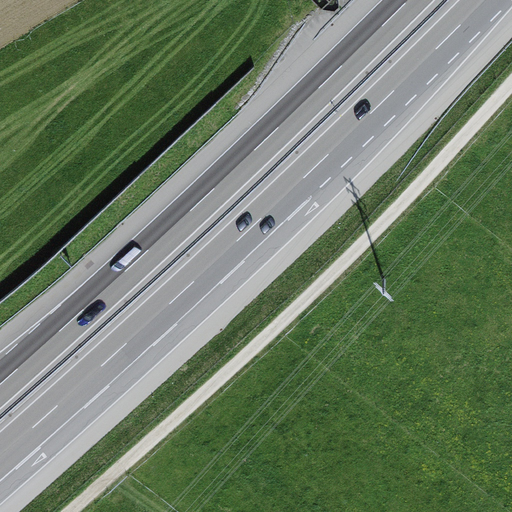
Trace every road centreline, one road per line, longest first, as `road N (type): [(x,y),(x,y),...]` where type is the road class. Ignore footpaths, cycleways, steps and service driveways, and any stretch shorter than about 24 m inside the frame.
road 1 (motorway): [(0,456),(484,0)]
road 2 (track): [(70,511),(318,287),(511,83)]
road 3 (motorway): [(408,0),(0,383)]
